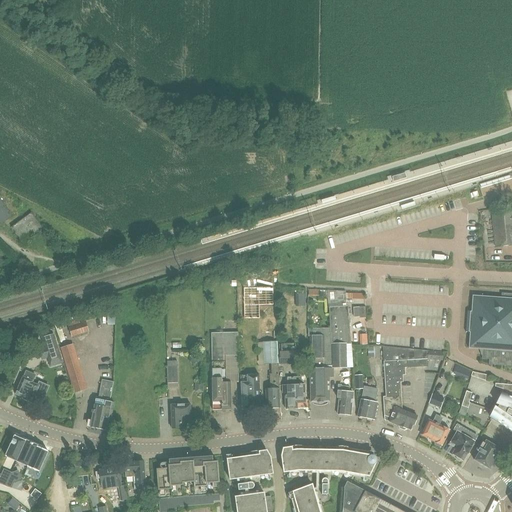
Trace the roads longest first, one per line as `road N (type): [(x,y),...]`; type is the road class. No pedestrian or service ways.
road 1 (secondary): [(273,436),(101,445),(0,412)]
road 2 (secondary): [(461,496),(425,461),(367,437),(273,436)]
